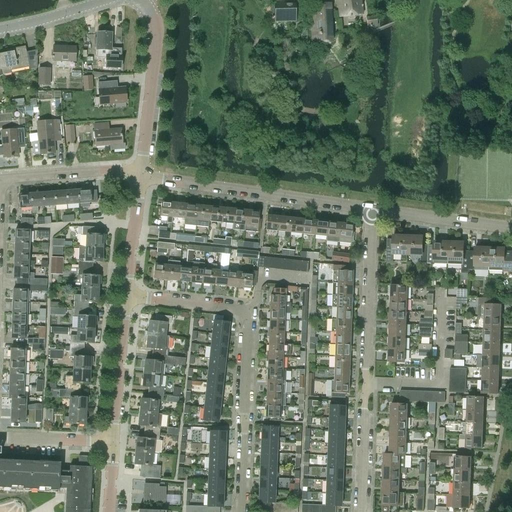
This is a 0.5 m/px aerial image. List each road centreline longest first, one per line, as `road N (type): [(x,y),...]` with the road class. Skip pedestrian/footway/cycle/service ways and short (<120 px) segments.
road 1 (residential): [(141,173),(371,212)]
road 2 (residential): [(249,312),(239,511)]
road 3 (tertiary): [(141,173),(155,29),(139,0)]
road 4 (residential): [(366,384),(439,386),(440,286)]
road 5 (residential): [(366,384),(371,212)]
road 6 (tertiary): [(113,447),(125,295)]
road 7 (residential): [(0,178),(141,173)]
road 8 (residential): [(371,212),(511,229)]
road 9 (residential): [(359,511),(366,384)]
road 10 (residential): [(125,295),(249,312)]
road 11 (tertiary): [(125,295),(141,173)]
